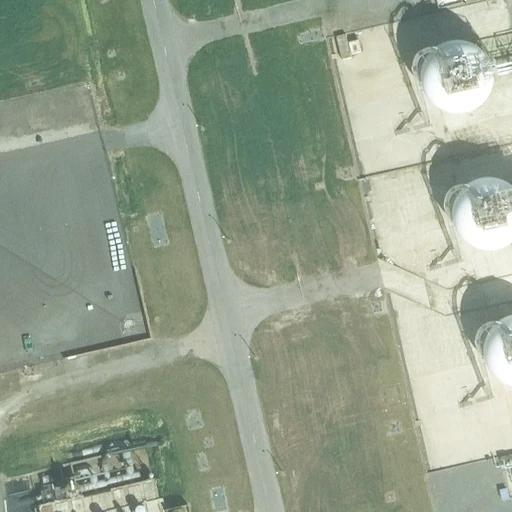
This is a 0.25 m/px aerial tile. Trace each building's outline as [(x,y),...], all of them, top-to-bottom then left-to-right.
[(344,37),(335,39),(340,59),(349,57),(344,37)] [(502,87),(503,80),(502,73),(500,66),(497,60),(493,54),(489,50),(481,46),(475,43),(467,42),(461,42),(453,44),(446,47),(439,52),(434,58),(430,64),(428,71),(427,79),(427,86),(429,94),(433,101),(437,106),(441,110),(448,114),(454,116),(462,118),(471,117),(477,116),(484,113),(491,108),(496,102),(499,95),(502,87)] [(511,188),(505,186),(497,184),(489,185),(481,187),(475,190),(468,195),(464,200),(460,206),(457,214),(456,222),(456,229),(458,235),(461,243),(465,248),(471,254),(478,258),(485,261),(492,262),(501,262),(508,260),(511,257),(511,188)] [(511,318),(508,320),(503,324),(498,330),(494,336),(492,344),(491,352),(491,360),(493,367),(497,374),(502,379),(507,384),(511,386),(511,318)] [(109,491),(141,484),(138,469),(132,470),(129,453),(167,444),(164,439),(128,447),(125,441),(118,439),(72,452),(75,464),(11,478),(18,507),(43,500),(45,506),(82,497),(82,499),(110,493),(109,491)] [(39,511),(160,511),(153,481),(141,484),(109,491),(110,493),(82,499),(82,497),(45,506),(39,507),(39,511)]
